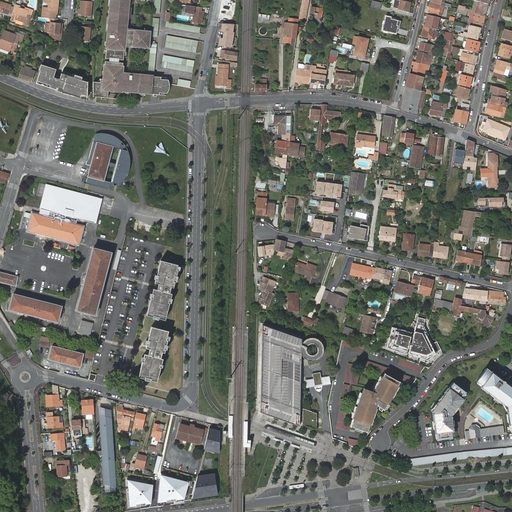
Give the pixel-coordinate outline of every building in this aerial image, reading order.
[(0,2),(1,1),(0,0),(0,11),(8,14),(11,4),(3,2),(3,3),(0,2)] [(42,7),(41,17),(51,17),(55,18),(55,13),(56,8),(54,8),(54,6),(56,6),(57,6),(57,0),(42,0),(43,1),(48,4),(49,4),(48,8),(47,8),(42,7)] [(80,0),(79,0),(79,9),(80,9),(80,15),(90,16),(91,1),(80,0)] [(107,38),(107,43),(106,46),(106,50),(106,54),(105,58),(123,60),(123,56),(124,53),(124,50),(123,50),(123,48),(123,46),(124,46),(125,46),(128,46),(128,42),(132,42),(131,47),(131,48),(137,48),(141,49),(143,49),(143,48),(143,46),(145,46),(146,46),(147,46),(150,47),(151,34),(148,34),(147,34),(146,34),(144,34),(145,31),(133,30),(133,31),(132,35),(129,35),(129,30),(127,30),(124,30),(125,26),(126,27),(127,24),(127,21),(127,18),(128,8),(128,7),(129,3),(129,1),(127,0),(110,0),(110,6),(109,19),(108,25),(108,31),(107,36),(110,36),(110,38),(107,38)] [(381,2),(371,0),(371,2),(370,7),(380,9),(381,2)] [(407,11),(409,2),(398,0),(393,0),(392,7),(407,11)] [(443,6),(430,2),(427,11),(441,15),(443,6)] [(475,14),(484,16),(487,5),(478,3),(475,14)] [(14,4),(9,19),(14,21),(14,19),(24,21),(23,23),(27,24),(31,9),(27,8),(27,9),(24,9),(17,7),(18,5),(14,4)] [(196,6),(186,5),(184,11),(193,13),(192,22),(201,23),(203,13),(199,13),(200,10),(196,9),(196,6)] [(310,8),(308,21),(321,22),(322,9),(310,8)] [(474,15),(475,14),(466,12),(465,15),(467,15),(470,16),(474,17),(472,23),(482,25),(484,17),(474,15)] [(424,26),(435,29),(438,18),(426,15),(424,26)] [(57,23),(58,18),(55,18),(51,17),(49,33),(55,33),(55,36),(54,38),(60,38),(61,34),(59,34),(60,23),(57,23)] [(382,24),(382,27),(382,30),(395,33),(398,21),(385,17),(383,25),(382,24)] [(153,19),(151,38),(157,38),(159,19),(153,19)] [(298,20),(288,19),(288,23),(287,28),(284,28),(283,37),(284,37),(283,42),(290,43),(291,38),(296,38),(297,29),(297,27),(297,25),(298,21),(298,20)] [(166,23),(165,29),(198,34),(199,29),(166,23)] [(233,24),(222,23),(221,31),(224,31),(223,39),(220,38),(218,45),(230,47),(233,33),(231,32),(233,24)] [(478,36),(480,28),(477,27),(469,25),(467,33),(463,32),(463,34),(460,33),(460,36),(462,36),(476,40),(477,40),(478,36)] [(80,30),(79,36),(79,40),(89,41),(91,27),(79,26),(78,30),(80,30)] [(435,31),(435,29),(424,26),(421,36),(433,39),(434,36),(432,36),(433,30),(435,31)] [(511,31),(504,29),(501,38),(511,41),(511,31)] [(5,31),(0,44),(0,47),(5,50),(6,48),(10,50),(14,38),(21,40),(24,34),(16,32),(15,34),(5,31)] [(457,35),(451,33),(448,45),(455,47),(455,45),(451,44),(453,36),(457,37),(457,35)] [(167,37),(166,43),(196,48),(197,42),(167,37)] [(356,46),(366,49),(368,40),(358,37),(356,46)] [(426,44),(427,40),(421,38),(418,50),(431,53),(431,52),(429,51),(429,50),(427,50),(428,46),(430,46),(431,45),(426,44)] [(472,51),(477,53),(479,43),(467,39),(464,49),(466,50),(468,50),(472,51)] [(166,43),(165,49),(195,54),(196,48),(166,43)] [(511,46),(501,43),(498,55),(511,59),(511,56),(511,46)] [(149,64),(148,76),(153,76),(154,76),(155,64),(157,45),(151,44),(149,64)] [(455,47),(448,45),(448,46),(445,57),(448,58),(450,52),(458,54),(459,48),(455,47)] [(364,58),(366,49),(356,46),(353,56),(364,58)] [(418,54),(415,62),(426,65),(429,66),(430,62),(427,61),(427,57),(431,58),(431,55),(428,54),(428,55),(420,53),(420,51),(415,50),(414,52),(418,54)] [(224,52),(224,58),(235,60),(236,53),(224,52)] [(477,57),(471,55),(461,52),(459,60),(462,61),(475,64),(477,57)] [(333,57),(329,56),(329,58),(327,64),(332,65),(333,61),(336,61),(336,58),(333,57)] [(164,57),(163,62),(193,67),(194,61),(164,57)] [(496,60),(493,72),(503,75),(505,69),(509,70),(511,64),(496,60)] [(93,97),(101,97),(104,97),(107,97),(108,88),(115,89),(115,91),(122,91),(124,92),(129,92),(131,92),(136,93),(145,94),(152,94),(152,88),(153,83),(153,76),(148,76),(147,76),(144,75),(140,75),(132,74),(132,75),(129,75),(129,78),(125,78),(126,75),(122,74),(121,74),(120,74),(120,73),(121,70),(122,71),(123,63),(105,61),(104,71),(104,74),(103,79),(101,79),(100,80),(100,83),(99,83),(98,82),(93,82),(92,90),(93,91),(93,97)] [(412,74),(422,77),(426,78),(427,76),(423,75),(421,75),(422,69),(424,69),(426,65),(415,62),(412,61),(411,64),(414,65),(412,74)] [(163,63),(162,69),(192,74),(193,68),(163,63)] [(360,71),(366,72),(368,65),(362,63),(360,71)] [(40,71),(36,83),(55,89),(56,87),(62,89),(61,91),(79,97),(80,94),(86,96),(87,81),(80,79),(81,77),(75,75),(74,78),(62,74),(60,79),(54,77),(56,69),(41,64),(39,69),(40,71)] [(464,64),(462,74),(471,76),(473,66),(464,64)] [(228,66),(222,66),(218,65),(217,78),(217,86),(219,86),(226,87),(226,88),(231,88),(231,81),(228,81),(228,66)] [(324,85),(326,70),(315,68),(316,66),(311,65),(309,82),(324,85)] [(311,69),(297,67),(294,82),(309,84),(309,82),(311,69)] [(18,77),(31,82),(35,71),(26,68),(24,74),(20,72),(18,77)] [(409,74),(406,87),(419,91),(422,77),(412,74),(409,74)] [(469,88),(472,77),(459,74),(458,81),(460,81),(460,83),(457,82),(457,85),(469,88)] [(333,85),(343,86),(344,76),(335,75),(333,85)] [(154,76),(153,76),(153,83),(152,88),(152,94),(156,95),(160,95),(161,93),(162,79),(162,77),(158,77),(154,76)] [(344,76),(343,86),(352,87),(353,77),(344,76)] [(162,79),(161,93),(167,93),(169,93),(169,92),(170,91),(171,90),(171,88),(171,87),(171,86),(171,85),(171,84),(171,83),(171,82),(170,81),(170,80),(168,80),(162,79)] [(178,79),(176,85),(190,88),(191,82),(178,79)] [(403,111),(416,114),(417,109),(420,91),(419,91),(406,87),(401,107),(403,111)] [(466,99),(469,89),(458,87),(457,88),(459,89),(458,95),(456,94),(455,96),(466,99)] [(505,98),(491,95),(490,103),(506,107),(507,102),(504,101),(505,98)] [(432,102),(429,115),(443,118),(446,105),(432,102)] [(465,124),(469,105),(462,103),(461,107),(462,107),(462,109),(461,111),(456,110),(454,122),(465,124)] [(488,104),(485,113),(502,118),(505,109),(488,104)] [(319,124),(318,133),(320,134),(322,125),(324,125),(325,119),(340,121),(341,115),(340,115),(340,113),(332,112),(332,110),(329,110),(329,112),(325,111),(326,106),(321,106),(319,124)] [(316,110),(310,109),(309,119),(310,119),(310,124),(317,125),(318,120),(319,113),(315,113),(316,110)] [(278,163),(281,168),(285,168),(286,163),(287,156),(287,155),(288,149),(289,149),(290,144),(290,142),(290,141),(291,117),(274,116),(274,124),(277,125),(277,135),(282,135),(282,142),(276,142),(275,153),(283,154),(282,158),(278,158),(278,163)] [(384,116),(380,135),(380,136),(382,136),(382,135),(391,136),(394,118),(384,116)] [(487,119),(482,131),(504,140),(509,128),(487,119)] [(96,133),(88,160),(87,165),(91,167),(87,183),(112,190),(115,189),(121,186),(126,179),(129,174),(131,168),(131,161),(129,152),(125,145),(118,139),(113,135),(103,133),(96,133)] [(320,134),(318,133),(316,149),(323,150),(324,141),(320,140),(320,134)] [(362,146),(373,147),(375,136),(357,134),(355,147),(361,147),(362,146)] [(412,145),(413,135),(405,134),(404,134),(401,134),(399,142),(403,143),(403,144),(412,145)] [(441,136),(430,134),(427,155),(441,156),(443,139),(440,138),(441,136)] [(341,143),(346,144),(347,138),(332,136),(330,136),(329,144),(341,146),(341,143)] [(473,159),(473,156),(472,156),(473,144),(466,141),(464,156),(463,165),(462,168),(465,169),(466,163),(472,164),(471,170),(475,170),(477,159),(473,159)] [(288,149),(287,155),(303,157),(304,149),(298,148),(298,145),(290,144),(289,149),(288,149)] [(425,147),(412,145),(408,167),(421,169),(425,147)] [(463,165),(464,156),(465,151),(455,150),(453,163),(463,165)] [(485,171),(485,176),(487,177),(488,177),(489,184),(489,188),(493,188),(498,188),(498,179),(497,179),(496,167),(497,167),(497,157),(493,153),(488,154),(488,169),(486,169),(485,171)] [(10,173),(0,170),(0,181),(4,183),(6,179),(8,180),(10,173)] [(364,174),(352,172),(349,193),(361,195),(364,174)] [(339,197),(341,185),(316,182),(314,193),(339,197)] [(103,199),(46,184),(40,209),(97,223),(103,199)] [(383,191),(382,196),(399,199),(400,190),(387,188),(387,191),(383,191)] [(256,214),(265,215),(266,203),(267,193),(259,192),(256,214)] [(287,198),(285,217),(288,217),(288,219),(293,219),(296,199),(287,198)] [(498,198),(488,198),(488,208),(489,208),(499,208),(498,198)] [(331,212),(333,203),(321,201),(319,211),(331,212)] [(266,203),(265,215),(274,216),(274,213),(275,204),(266,203)] [(437,220),(438,211),(435,211),(429,210),(429,216),(431,216),(430,220),(437,220)] [(475,212),(464,210),(461,226),(458,226),(457,230),(454,229),(454,233),(462,234),(471,235),(472,228),(475,212)] [(85,226),(32,212),(27,231),(80,246),(85,226)] [(323,221),(314,219),(312,231),(322,233),(323,222),(323,221)] [(332,223),(323,222),(322,233),(321,234),(331,235),(332,223)] [(350,226),(348,237),(361,239),(367,240),(369,228),(360,226),(359,228),(350,226)] [(381,226),(379,238),(395,241),(396,228),(381,226)] [(414,235),(404,234),(401,249),(411,251),(413,241),(414,235)] [(488,244),(489,238),(481,236),(477,236),(476,242),(480,243),(488,244)] [(509,262),(511,240),(503,239),(501,239),(499,256),(502,256),(501,261),(509,262)] [(275,244),(258,246),(259,257),(272,255),(273,253),(274,249),(278,250),(276,255),(282,256),(281,259),(288,260),(290,249),(284,248),(285,242),(276,240),(275,244)] [(432,257),(433,246),(419,244),(418,255),(432,257)] [(438,246),(433,245),(433,246),(432,257),(446,258),(447,247),(443,247),(443,249),(438,248),(438,246)] [(113,253),(94,248),(77,312),(97,317),(113,253)] [(463,262),(465,252),(457,251),(455,260),(463,262)] [(474,251),(473,254),(471,263),(479,265),(480,260),(481,256),(481,252),(474,251)] [(471,263),(473,254),(465,252),(463,262),(471,263)] [(296,261),(293,271),(313,278),(317,266),(307,262),(306,265),(296,261)] [(509,262),(501,261),(497,261),(497,266),(499,270),(499,274),(508,275),(509,262)] [(157,290),(151,315),(165,318),(177,268),(163,264),(158,284),(161,285),(160,290),(157,290)] [(371,280),(372,278),(375,269),(353,264),(351,275),(371,280)] [(386,270),(376,268),(375,269),(372,278),(380,279),(383,280),(382,283),(388,285),(391,273),(387,272),(387,273),(385,272),(386,270)] [(400,270),(394,292),(411,297),(413,286),(406,284),(407,281),(403,280),(405,274),(406,274),(406,271),(400,270)] [(19,277),(0,272),(0,282),(16,287),(19,277)] [(275,282),(263,277),(259,289),(264,291),(259,303),(268,306),(273,294),(270,293),(275,282)] [(432,281),(421,277),(416,292),(428,295),(432,281)] [(442,278),(439,277),(438,281),(441,282),(447,283),(446,290),(448,291),(448,290),(454,291),(455,286),(460,286),(461,282),(456,281),(447,279),(442,278)] [(456,315),(458,309),(458,308),(458,306),(459,306),(460,306),(461,300),(455,298),(453,304),(440,300),(441,296),(442,291),(439,290),(439,287),(436,286),(435,295),(434,299),(431,310),(436,311),(437,308),(451,311),(453,312),(453,314),(452,316),(456,317),(456,316),(456,315)] [(476,290),(464,289),(462,299),(475,300),(486,301),(487,291),(476,290)] [(489,291),(487,301),(504,303),(505,298),(503,297),(503,293),(489,291)] [(299,303),(298,292),(287,293),(287,311),(297,311),(297,303),(299,303)] [(336,297),(337,296),(329,293),(325,303),(329,305),(330,303),(342,308),(345,299),(340,297),(340,298),(336,297)] [(64,307),(13,294),(9,311),(59,324),(64,307)] [(459,306),(458,306),(458,308),(458,309),(461,310),(475,314),(477,315),(475,319),(485,325),(488,322),(489,323),(492,318),(488,316),(486,315),(484,312),(485,311),(460,306),(459,306)] [(376,318),(363,314),(359,331),(372,334),(376,318)] [(313,324),(314,320),(305,316),(303,322),(312,325),(313,324)] [(313,324),(320,327),(323,320),(315,317),(314,320),(313,324)] [(411,333),(391,328),(387,349),(406,355),(408,344),(411,345),(409,354),(426,358),(437,352),(440,348),(436,341),(432,344),(426,336),(427,335),(422,325),(423,319),(416,317),(411,343),(409,343),(411,333)] [(94,323),(82,320),(78,333),(90,336),(94,323)] [(305,341),(304,341),(305,337),(263,322),(261,411),(301,427),(301,415),(304,357),(306,358),(312,361),(320,358),(324,352),(324,350),(321,342),(313,338),(308,338),(305,341)] [(348,334),(350,329),(344,326),(341,332),(348,334)] [(149,354),(144,376),(159,379),(170,333),(155,329),(151,349),(153,350),(152,355),(149,354)] [(42,336),(39,345),(49,348),(51,338),(42,336)] [(365,346),(348,341),(346,347),(363,352),(365,346)] [(85,354),(52,346),(48,360),(81,368),(85,354)] [(87,348),(86,358),(94,358),(95,349),(87,348)] [(428,360),(437,352),(426,358),(409,354),(428,360)] [(356,357),(354,362),(412,383),(415,378),(356,357)] [(401,359),(399,365),(420,372),(422,366),(401,359)] [(349,363),(344,382),(356,385),(361,366),(349,363)] [(501,401),(504,403),(507,405),(507,409),(508,413),(509,421),(510,430),(511,429),(511,387),(505,382),(499,377),(493,372),(486,367),(476,380),(482,384),(481,386),(482,387),(488,391),(495,396),(501,401)] [(320,372),(313,373),(315,385),(322,384),(320,372)] [(365,388),(351,425),(367,431),(377,403),(379,404),(378,404),(380,405),(381,404),(385,404),(390,406),(403,384),(387,375),(377,392),(365,388)] [(438,405),(433,411),(435,413),(434,414),(435,422),(436,429),(438,440),(452,438),(452,436),(451,431),(453,431),(453,426),(452,419),(451,415),(454,412),(453,411),(457,405),(458,406),(459,405),(463,399),(462,398),(465,393),(466,392),(454,383),(450,389),(446,394),(444,396),(440,402),(438,405)] [(49,400),(49,405),(62,405),(62,400),(59,400),(58,395),(46,396),(46,400),(49,400)] [(89,413),(93,413),(92,399),(82,400),(83,414),(89,413)] [(340,399),(338,406),(340,406),(336,429),(348,431),(349,425),(344,424),(348,401),(340,399)] [(131,419),(133,420),(135,412),(123,409),(124,407),(117,405),(118,424),(130,426),(131,419)] [(99,406),(101,450),(96,450),(96,459),(103,459),(104,491),(115,491),(111,410),(99,406)] [(317,414),(303,408),(303,425),(316,429),(317,414)] [(49,422),(49,428),(61,427),(61,422),(59,422),(58,417),(53,417),(53,412),(47,412),(48,417),(48,422),(49,422)] [(137,413),(133,430),(134,431),(136,426),(136,425),(136,424),(135,424),(136,422),(143,424),(145,415),(137,413)] [(73,429),(80,428),(80,420),(72,420),(73,429)] [(163,425),(155,423),(152,435),(156,436),(155,441),(159,442),(161,436),(163,425)] [(466,439),(506,433),(505,425),(478,429),(478,427),(475,423),(471,424),(468,428),(469,430),(465,431),(466,439)] [(205,445),(208,434),(209,430),(209,429),(204,427),(203,430),(193,427),(193,426),(189,425),(189,426),(179,424),(176,438),(199,444),(205,445)] [(219,453),(220,431),(210,428),(204,448),(219,453)] [(56,439),(57,450),(65,449),(64,438),(64,437),(63,433),(63,432),(51,433),(51,439),(56,439)] [(149,445),(148,449),(159,452),(159,449),(161,444),(157,443),(156,447),(149,445)] [(499,457),(504,456),(504,448),(462,452),(463,461),(472,460),(499,457)] [(411,459),(412,468),(433,465),(460,461),(459,453),(411,459)] [(147,456),(138,454),(135,466),(144,468),(147,456)] [(84,464),(90,463),(90,462),(91,461),(91,460),(90,460),(89,455),(83,455),(84,464)] [(70,460),(66,460),(56,460),(57,476),(62,476),(62,479),(70,479),(70,476),(71,475),(71,471),(70,471),(69,465),(70,465),(70,460)] [(215,473),(198,475),(197,477),(192,497),(218,494),(215,473)] [(189,482),(160,474),(157,502),(184,499),(189,482)] [(153,484),(127,479),(129,506),(151,504),(153,484)]
